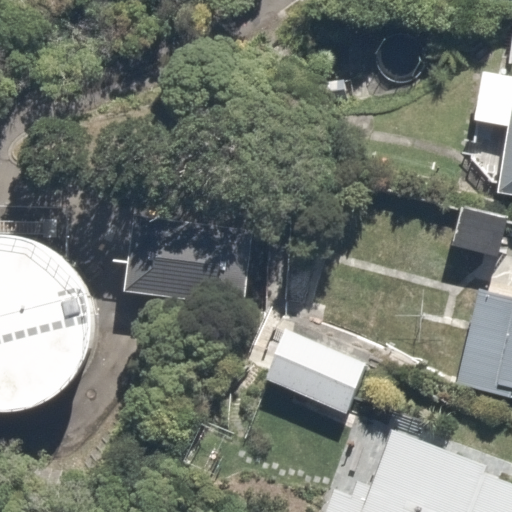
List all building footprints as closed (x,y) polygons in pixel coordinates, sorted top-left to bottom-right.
[(511,84),(483,81),(475,134),(473,136),(472,137),(471,139),(470,141),(469,142),(468,144),(467,146),(467,148),(466,150),(466,152),(466,154),(466,156),(465,158),(466,160),(466,162),(466,164),(467,166),(468,168),(468,170),(469,171),(470,173),(472,175),(473,176),(474,178),(476,179),(477,180),(479,182),(480,183),(482,184),(484,185),(486,185),(488,186),(490,187),(487,207),(511,211),(511,84)] [(255,238),(137,223),(127,298),(247,314),(255,238)] [(18,248),(0,248),(0,422),(10,424),(36,420),(58,410),(76,394),(90,374),(97,351),(98,327),(92,303),(80,282),(63,265),(41,254),(18,248)] [(511,305),(481,297),(454,388),(511,405),(511,305)] [(373,370),(295,336),(272,388),(349,423),(373,370)] [(511,511),(511,491),(402,445),(376,506),(342,491),(332,511),(511,511)]
